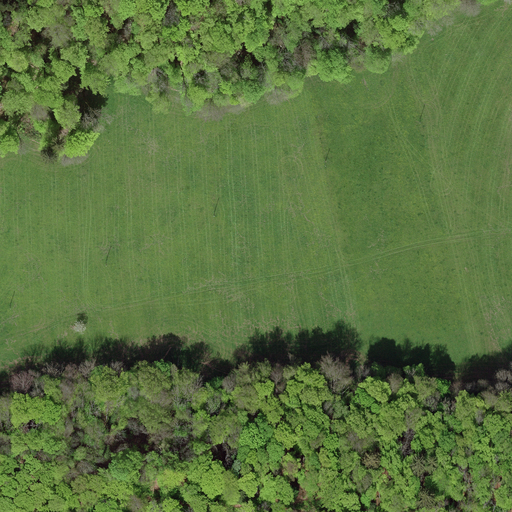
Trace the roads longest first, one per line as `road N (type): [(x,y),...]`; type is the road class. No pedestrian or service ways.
road 1 (track): [(27,400),(123,471),(142,496),(93,511)]
road 2 (track): [(335,511),(142,496)]
